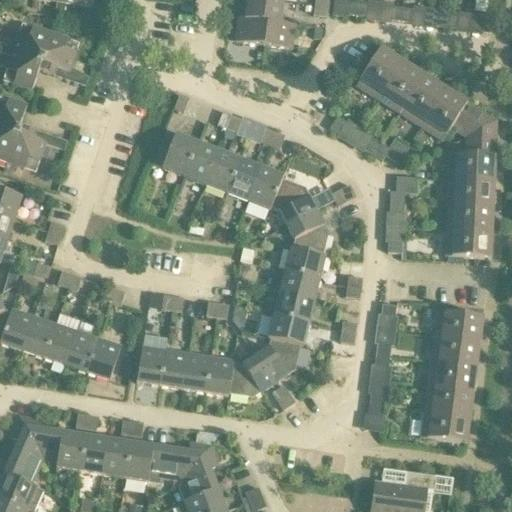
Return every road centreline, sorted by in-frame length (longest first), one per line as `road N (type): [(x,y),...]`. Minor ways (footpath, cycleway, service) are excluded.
road 1 (residential): [(284,125),(362,169),(376,214),(373,274),(348,420),(298,440),(248,434)]
road 2 (residential): [(203,260),(199,290),(112,278),(68,255),(130,76)]
road 3 (residential): [(284,125),(343,35),(506,55)]
road 4 (residential): [(248,434),(1,394)]
